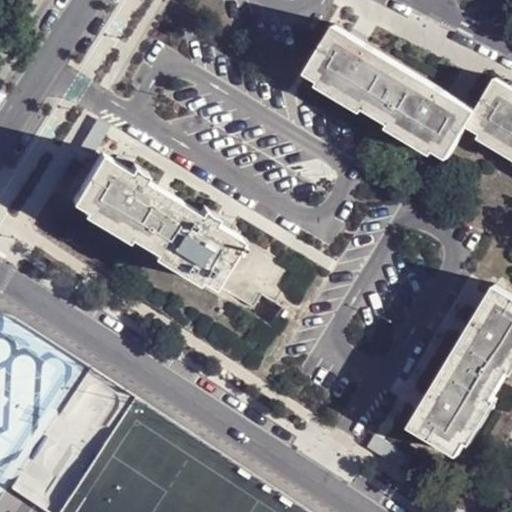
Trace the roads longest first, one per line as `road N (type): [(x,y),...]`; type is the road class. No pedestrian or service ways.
road 1 (residential): [(0,274),(365,511)]
road 2 (residential): [(0,138),(87,0)]
